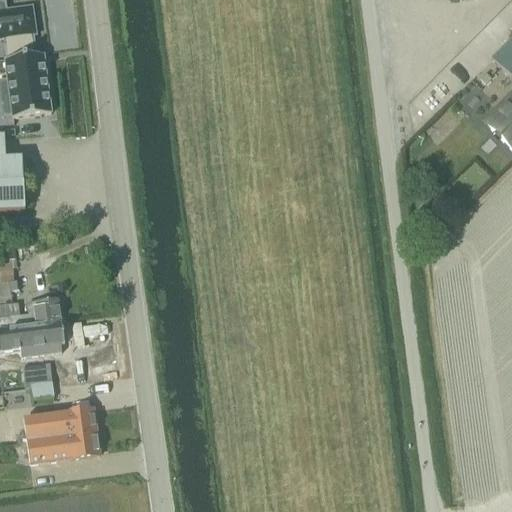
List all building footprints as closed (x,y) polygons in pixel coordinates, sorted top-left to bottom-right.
[(0,42),(4,42),(7,62),(4,62),(7,83),(0,83),(0,100),(0,102),(10,101),(12,122),(51,116),(43,57),(35,59),(32,39),(35,38),(32,9),(5,13),(4,3),(0,3),(0,42)] [(511,41),(491,62),(511,83),(511,41)] [(485,76),(479,81),(485,87),(491,81),(485,76)] [(511,97),(485,125),(511,152),(511,97)] [(0,214),(24,213),(21,160),(4,161),(3,139),(0,138),(0,214)] [(0,308),(12,308),(10,295),(10,294),(19,293),(18,283),(14,284),(12,262),(15,262),(14,251),(2,253),(3,263),(0,263),(0,308)] [(0,331),(0,332),(14,331),(14,330),(60,324),(57,303),(28,306),(29,317),(19,318),(18,307),(12,308),(0,308),(0,331)] [(0,332),(0,354),(19,352),(21,360),(60,355),(59,347),(63,346),(60,324),(14,330),(14,331),(0,332)] [(50,365),(22,368),(24,390),(30,390),(30,387),(35,386),(52,384),(50,365)] [(35,386),(30,387),(30,390),(32,402),(54,400),(52,384),(35,386)] [(39,418),(23,421),(23,427),(26,446),(96,436),(93,411),(56,416),(39,418)] [(96,436),(26,446),(28,468),(99,458),(96,436)]
